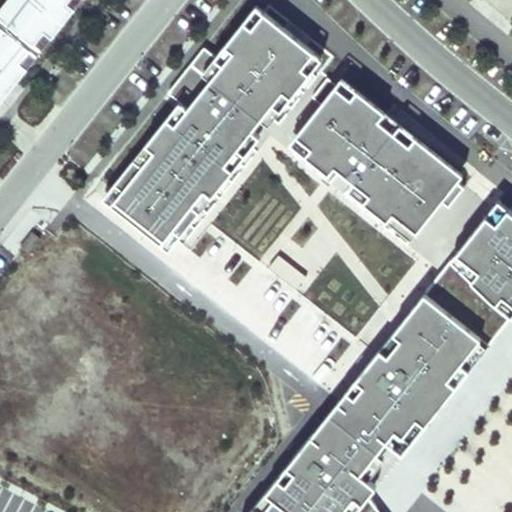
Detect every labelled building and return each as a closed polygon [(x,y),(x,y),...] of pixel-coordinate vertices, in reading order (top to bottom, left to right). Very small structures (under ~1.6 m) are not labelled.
[(0,0),(0,98),(24,63),(16,59),(40,26),(50,31),(73,3),(67,0),(0,0)] [(273,127),(329,55),(259,1),(218,55),(207,47),(171,93),(182,101),(107,199),(174,250),(263,135),(258,131),(266,121),(273,127)] [(337,86),(329,80),(316,97),(329,107),(295,152),(325,175),(322,179),(330,185),(343,168),(357,178),(346,192),(411,243),(445,199),(453,205),(468,187),(461,182),(468,173),(345,76),(337,86)] [(450,267),(511,312),(511,210),(499,201),(450,267)] [(249,362),(67,223),(0,304),(0,457),(91,511),(221,511),(278,438),(249,362)] [(425,287),(250,511),(384,511),(374,497),(383,485),(365,473),(394,441),(408,454),(465,385),(477,368),(468,362),(475,354),(483,360),(492,346),(486,340),(489,337),(425,287)]
